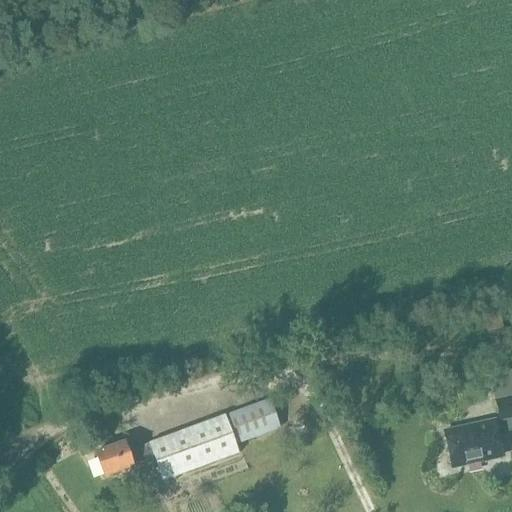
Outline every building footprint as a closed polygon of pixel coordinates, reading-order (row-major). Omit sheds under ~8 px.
[(499,420),(511,416),(511,399),(495,403),(499,420)] [(270,400),(148,444),(154,458),(163,481),(239,455),(236,446),(280,429),(270,400)] [(450,468),(504,457),(497,426),(444,436),(450,468)] [(124,443),(96,454),(104,477),(133,468),(124,443)] [(148,444),(127,452),(132,465),(154,458),(148,444)]
